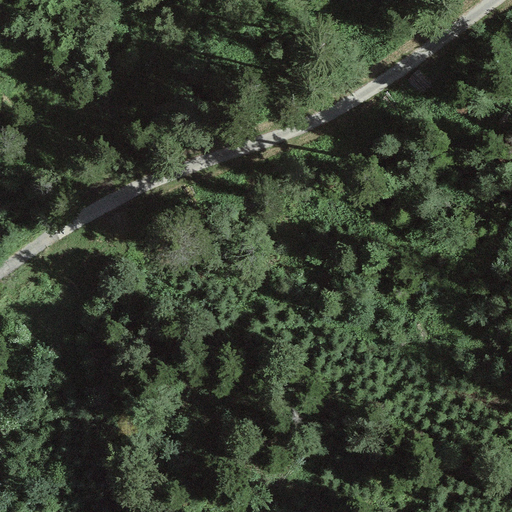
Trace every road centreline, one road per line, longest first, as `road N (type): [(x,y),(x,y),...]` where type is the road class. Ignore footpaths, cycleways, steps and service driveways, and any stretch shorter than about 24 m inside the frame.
road 1 (track): [(487,0),(314,113),(167,166),(0,266)]
road 2 (track): [(108,195),(110,160),(203,0)]
